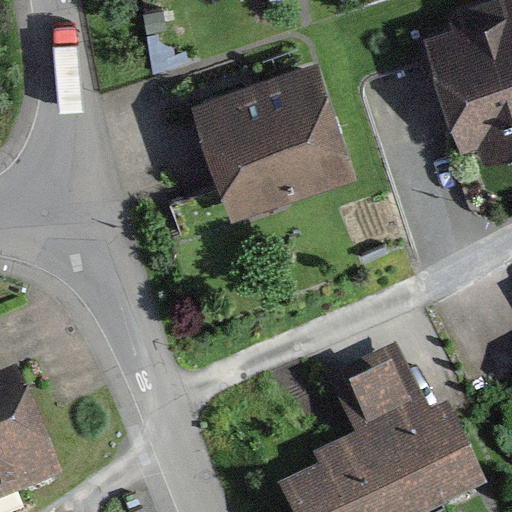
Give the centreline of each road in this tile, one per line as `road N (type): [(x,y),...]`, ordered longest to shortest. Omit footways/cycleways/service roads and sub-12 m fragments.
road 1 (residential): [(511,247),(165,403)]
road 2 (residential): [(98,221),(61,0)]
road 3 (residential): [(98,221),(165,403)]
